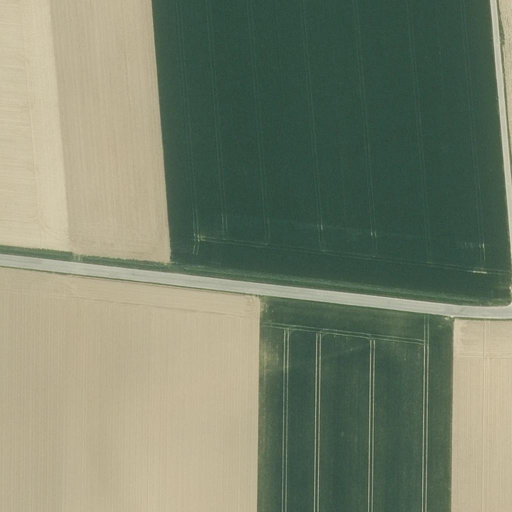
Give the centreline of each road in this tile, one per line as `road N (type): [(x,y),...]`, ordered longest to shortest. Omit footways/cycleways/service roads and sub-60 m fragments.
road 1 (unclassified): [(511,312),(0,261)]
road 2 (track): [(492,0),(511,224)]
